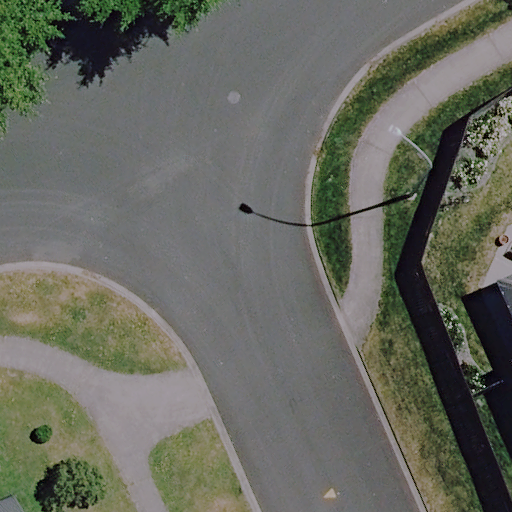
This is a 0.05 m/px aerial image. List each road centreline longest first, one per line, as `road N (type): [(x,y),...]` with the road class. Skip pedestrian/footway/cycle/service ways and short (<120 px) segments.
road 1 (residential): [(164,97),(348,511)]
road 2 (tertiary): [(164,97),(319,0)]
road 3 (tertiary): [(0,172),(164,97)]
